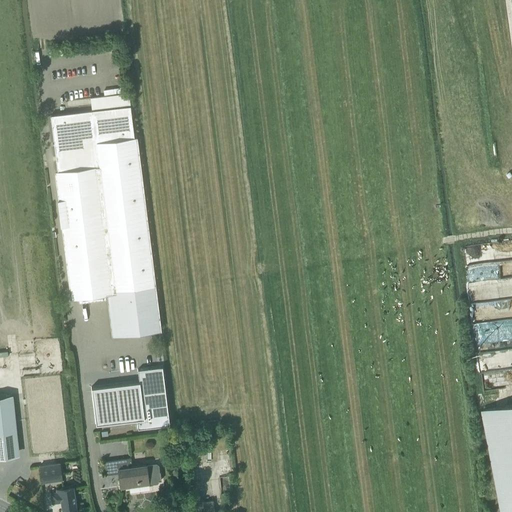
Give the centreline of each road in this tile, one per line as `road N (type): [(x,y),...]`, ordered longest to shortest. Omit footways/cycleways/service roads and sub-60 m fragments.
road 1 (unknown): [(75,347),(44,64),(55,55),(105,52)]
road 2 (unknown): [(103,511),(75,347)]
